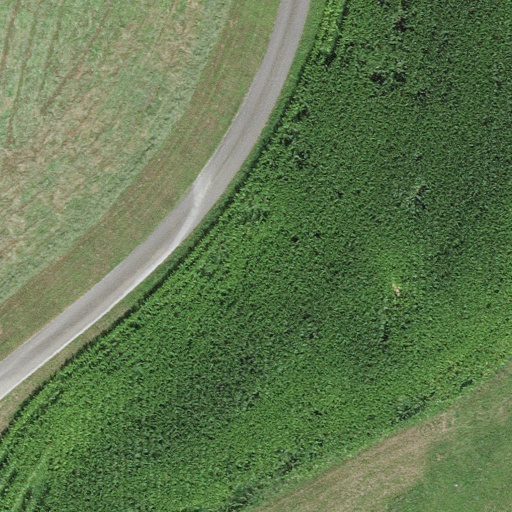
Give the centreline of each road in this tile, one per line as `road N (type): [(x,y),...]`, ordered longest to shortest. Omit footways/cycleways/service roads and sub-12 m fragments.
road 1 (track): [(0,379),(232,145),(288,35),(294,0)]
road 2 (track): [(308,511),(511,422)]
